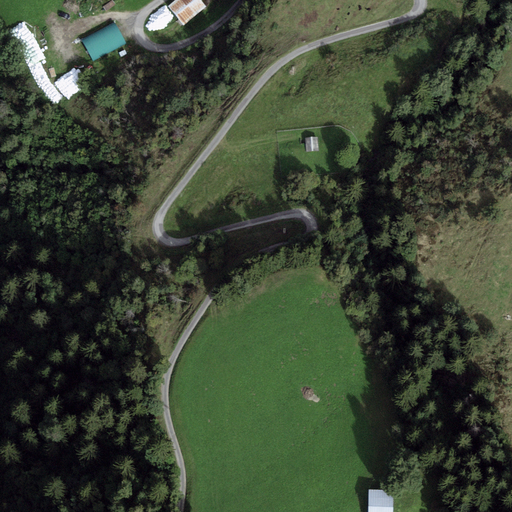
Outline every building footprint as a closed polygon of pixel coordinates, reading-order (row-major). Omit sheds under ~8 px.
[(175,0),(168,6),(183,25),(208,6),(210,8),(212,0),(175,0)] [(117,25),(83,41),(93,63),(127,46),(117,25)] [(32,67),(55,57),(44,32),(21,41),(32,67)] [(318,138),(305,139),(307,153),(320,152),(318,138)] [(393,511),(394,493),(370,492),(368,511),(393,511)]
